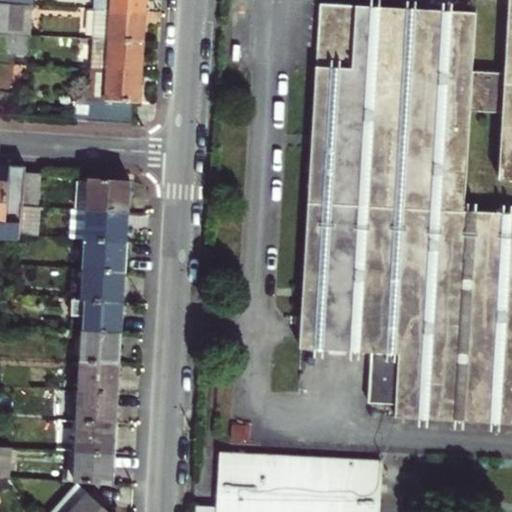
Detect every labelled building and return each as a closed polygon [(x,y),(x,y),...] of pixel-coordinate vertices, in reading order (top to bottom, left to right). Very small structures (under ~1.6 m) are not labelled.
[(98,0),(99,8),(145,11),(145,0),(98,0)] [(511,0),(507,73),(474,71),(477,13),(322,4),(301,347),(371,352),(368,402),(398,404),(397,417),(511,423),(511,0)] [(0,32),(30,34),(31,3),(30,3),(0,1),(0,32)] [(91,38),(143,41),(145,11),(99,8),(93,7),(91,38)] [(29,40),(30,34),(0,32),(0,62),(13,63),(13,54),(26,54),(28,39),(29,40)] [(91,38),(89,67),(142,70),(143,41),(91,38)] [(13,63),(0,62),(0,91),(21,93),(22,85),(25,85),(26,64),(13,63)] [(142,70),(89,67),(88,97),(133,100),(140,101),(142,70)] [(133,100),(88,97),(75,96),(74,119),(131,122),(133,100)] [(0,179),(0,221),(20,222),(21,204),(21,201),(23,172),(24,165),(8,164),(7,180),(0,179)] [(23,172),(21,201),(36,201),(39,173),(23,172)] [(86,208),(127,211),(129,181),(88,178),(88,181),(74,180),(73,208),(86,208)] [(20,222),(20,228),(35,229),(36,213),(43,213),(43,206),(21,204),(20,222)] [(127,211),(86,208),(73,208),(71,207),(69,238),(84,239),(125,242),(127,211)] [(84,239),(83,268),(124,271),(125,242),(84,239)] [(82,290),(81,299),(122,302),(124,271),(83,268),(83,270),(71,270),(69,289),(82,290)] [(122,302),(81,299),(73,298),(72,298),(70,329),(82,329),(121,332),(122,302)] [(82,329),(81,360),(119,362),(121,332),(82,329)] [(119,362),(81,360),(79,389),(117,391),(119,362)] [(79,389),(78,419),(116,421),(117,391),(79,389)] [(116,421),(78,419),(76,449),(114,451),(116,421)] [(0,474),(9,475),(11,446),(0,444),(0,474)] [(114,451),(76,449),(75,480),(77,480),(113,482),(114,451)] [(379,511),(382,460),(224,451),(219,511),(379,511)] [(112,511),(77,480),(47,511),(112,511)]
